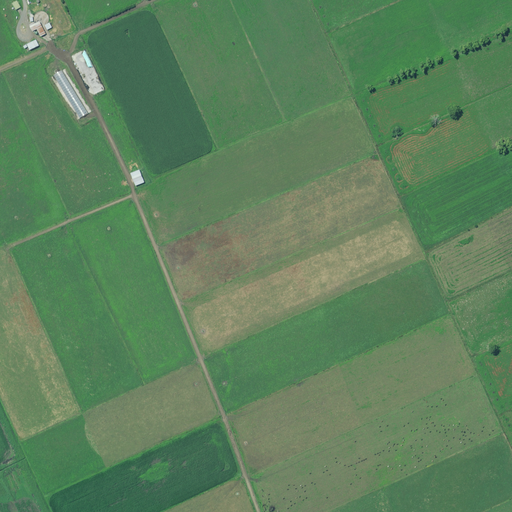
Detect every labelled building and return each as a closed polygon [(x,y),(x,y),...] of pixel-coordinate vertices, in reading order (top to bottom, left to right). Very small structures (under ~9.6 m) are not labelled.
[(21,7),(17,1),(12,4),(16,10),(21,7)] [(47,34),(40,21),(31,26),(33,31),(38,29),(42,37),(47,34)] [(40,46),(37,40),(28,44),(30,50),(40,46)] [(63,70),(54,76),(80,119),(89,114),(63,70)] [(145,182),(140,170),(131,174),(136,186),(145,182)]
